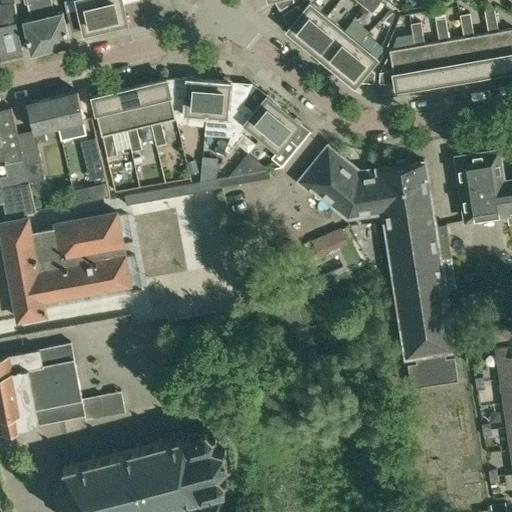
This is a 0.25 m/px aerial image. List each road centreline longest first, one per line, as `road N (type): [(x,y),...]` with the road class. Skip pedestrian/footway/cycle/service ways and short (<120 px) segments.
road 1 (residential): [(220,29),(255,43),(363,126),(511,103)]
road 2 (residential): [(0,84),(220,29)]
road 3 (unclassified): [(0,331),(138,307)]
